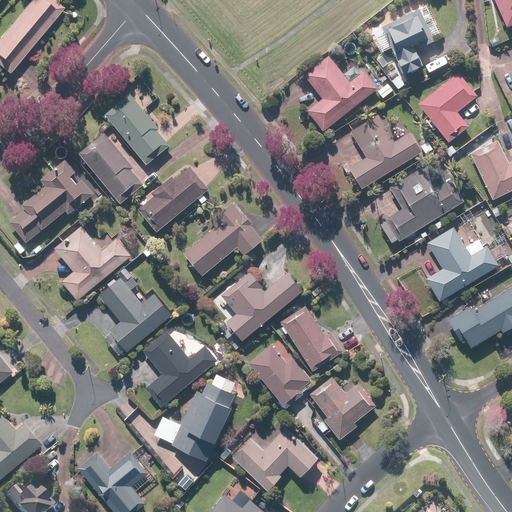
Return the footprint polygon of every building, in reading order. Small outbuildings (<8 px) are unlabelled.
[(0,37),(0,65),(9,73),(64,7),(55,0),(20,0),(19,2),(25,8),(0,37)] [(511,0),(494,0),(506,28),(511,25),(511,0)] [(380,52),(391,48),(402,75),(424,66),(414,43),(439,33),(427,6),(371,29),(380,52)] [(307,111),(323,131),(378,88),(365,71),(351,82),(347,76),(349,74),(344,67),(341,70),(329,55),(303,76),(317,94),(312,98),(316,104),(307,111)] [(418,105),(450,143),(470,127),(457,112),(477,95),(458,72),(456,73),(452,67),(443,75),(448,80),(418,105)] [(382,68),(373,75),(381,85),(390,79),(382,68)] [(399,75),(391,81),(398,91),(406,85),(399,75)] [(388,83),(377,91),(383,99),(394,91),(388,83)] [(159,128),(130,93),(104,115),(147,165),(170,146),(157,130),(159,128)] [(349,166),(362,188),(422,152),(410,132),(394,141),(378,114),(349,132),(365,157),(349,166)] [(134,168),(105,134),(80,155),(121,204),(144,185),(131,170),(134,168)] [(511,161),(509,163),(497,140),(470,153),(492,200),(511,190),(511,161)] [(427,141),(419,146),(426,156),(434,151),(427,141)] [(27,210),(11,222),(27,243),(66,212),(69,215),(95,195),(66,159),(40,180),(45,186),(22,204),(27,210)] [(389,186),(402,208),(381,221),(394,244),(464,202),(459,193),(451,179),(440,185),(427,164),(389,186)] [(136,204),(157,231),(198,199),(202,204),(208,200),(204,194),(209,190),(190,166),(174,178),(172,176),(152,192),(154,196),(146,202),(143,199),(136,204)] [(470,187),(459,193),(464,202),(475,195),(470,187)] [(218,225),(184,253),(202,276),(238,247),(244,255),(262,240),(251,226),(253,224),(245,214),(243,215),(232,202),(213,218),(218,225)] [(499,203),(489,208),(495,220),(505,214),(499,203)] [(511,215),(503,221),(511,234),(511,215)] [(59,265),(69,277),(64,282),(78,299),(132,255),(118,238),(103,250),(83,225),(55,248),(65,260),(59,265)] [(454,226),(427,242),(443,269),(427,279),(440,300),(499,264),(487,246),(484,248),(478,239),(466,246),(454,226)] [(147,241),(139,249),(148,259),(156,251),(147,241)] [(106,334),(123,354),(172,315),(155,293),(143,303),(131,289),(139,283),(125,265),(115,274),(117,276),(108,284),(109,286),(100,294),(122,321),(106,334)] [(249,273),(221,296),(234,312),(226,319),(242,340),(303,291),(288,273),(265,292),(249,273)] [(466,337),(472,347),(501,330),(503,334),(511,328),(511,286),(473,309),(470,305),(447,319),(460,341),(466,337)] [(307,305),(281,321),(284,325),(280,328),(284,335),(288,332),(312,371),(344,352),(332,333),(326,337),(307,305)] [(162,374),(147,387),(162,406),(218,360),(206,345),(190,358),(168,330),(143,351),(162,374)] [(271,343),(249,363),(288,408),(305,393),(301,389),(312,380),(292,357),(287,361),(271,343)] [(0,383),(14,373),(0,355),(0,383)] [(203,393),(196,390),(173,444),(184,449),(194,454),(208,460),(224,422),(233,426),(244,401),(235,397),(237,394),(231,392),(236,383),(215,374),(211,383),(208,382),(203,393)] [(332,428),(340,439),(357,426),(354,422),(376,406),(360,383),(346,393),(333,376),(309,393),(326,416),(315,423),(323,434),(332,428)] [(0,478),(43,444),(26,423),(17,430),(0,408),(0,478)] [(300,478),(319,458),(280,420),(258,443),(252,438),(233,457),(268,490),(282,476),(279,474),(288,466),(300,478)] [(212,454),(226,461),(231,450),(225,448),(228,442),(219,438),(212,454)] [(83,464),(78,468),(115,511),(135,511),(147,502),(136,490),(154,474),(148,467),(156,460),(144,445),(113,471),(103,460),(106,457),(96,444),(79,459),(83,464)] [(194,454),(184,449),(179,460),(189,465),(194,454)] [(261,488),(239,472),(209,511),(270,511),(253,499),(261,488)] [(14,489),(6,496),(20,511),(70,511),(69,510),(67,511),(58,511),(30,479),(17,491),(14,489)]
